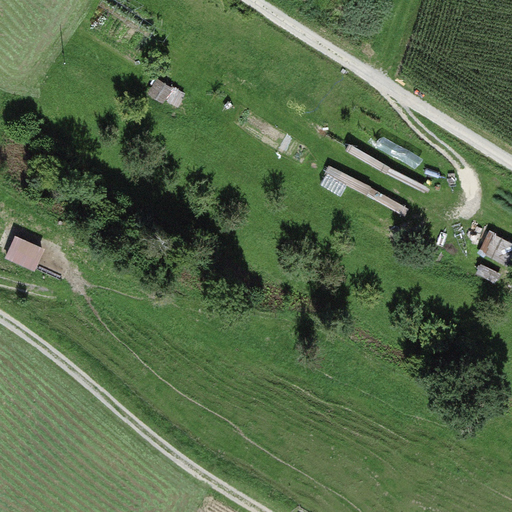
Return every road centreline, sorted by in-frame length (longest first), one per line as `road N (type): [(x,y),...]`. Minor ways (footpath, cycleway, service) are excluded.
road 1 (track): [(265,511),(0,315)]
road 2 (track): [(254,0),(511,166)]
